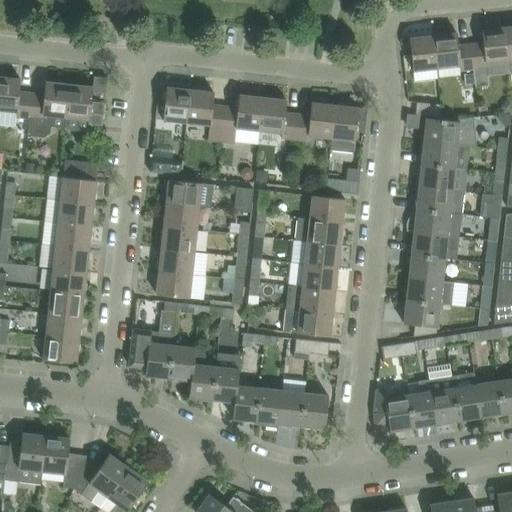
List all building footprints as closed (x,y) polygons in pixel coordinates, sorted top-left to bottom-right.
[(507,61),(508,73),(509,76),(510,75),(508,61),(505,28),(481,30),(482,43),(470,45),(473,70),(475,88),(488,86),(486,63),(507,61)] [(456,33),(433,36),(436,69),(459,66),(460,71),(473,70),(470,45),(458,46),(456,33)] [(413,71),(436,69),(433,36),(409,39),(413,71)] [(473,74),(463,75),(464,85),(474,84),(473,74)] [(28,120),(31,94),(19,92),(20,80),(0,77),(0,125),(14,128),(15,119),(28,120)] [(44,95),(31,94),(28,120),(26,137),(43,138),(49,134),(50,125),(51,116),(65,118),(69,85),(45,82),(44,95)] [(69,85),(65,118),(88,120),(88,125),(101,127),(104,102),(91,100),(93,87),(69,85)] [(163,120),(186,123),(190,90),(166,88),(164,106),(156,105),(155,120),(163,120)] [(214,93),(190,90),(186,123),(209,125),(207,141),(221,142),(225,107),(212,105),(214,93)] [(222,132),(221,142),(234,144),(234,141),(257,144),(259,130),(262,98),(238,95),(237,108),(225,107),(222,132)] [(281,138),(294,139),(297,115),(284,113),(286,100),(262,98),(259,130),(282,133),(281,138)] [(511,100),(505,101),(500,107),(501,115),(510,114),(511,113),(511,100)] [(440,105),(436,105),(416,102),(415,115),(439,118),(440,105)] [(308,136),(331,138),(334,106),(311,103),(309,116),(297,115),(294,139),(308,141),(308,136)] [(331,138),(330,151),(353,153),(356,132),(364,133),(365,123),(357,122),(358,108),(334,106),(331,138)] [(426,118),(423,141),(456,145),(477,147),(474,118),(458,120),(458,121),(426,118)] [(497,150),(507,151),(508,139),(498,138),(497,150)] [(456,145),(423,141),(421,164),(454,168),(456,145)] [(497,150),(496,162),(506,163),(507,151),(497,150)] [(151,159),(149,172),(181,175),(182,163),(151,159)] [(64,162),(63,177),(96,181),(97,166),(64,162)] [(454,168),(421,164),(418,187),(451,190),(454,168)] [(96,181),(63,177),(60,200),(93,204),(96,181)] [(357,194),(359,182),(339,180),(327,179),(325,191),(337,192),(357,194)] [(166,204),(199,207),(201,184),(168,180),(166,204)] [(6,182),(5,194),(15,196),(16,183),(6,182)] [(493,183),(492,195),(502,196),(503,184),(493,183)] [(418,187),(416,209),(461,214),(463,191),(451,190),(418,187)] [(243,188),(241,211),(251,212),(253,189),(243,188)] [(257,213),(267,214),(269,190),(259,189),(257,213)] [(14,209),(15,196),(5,194),(4,208),(14,209)] [(492,195),(491,207),(501,208),(502,196),(492,195)] [(309,219),(342,223),(344,199),(312,196),(309,219)] [(91,227),(93,204),(60,200),(58,223),(91,227)] [(163,226),(196,230),(199,207),(166,204),(163,226)] [(406,230),(406,231),(413,232),(446,236),(458,237),(461,214),(416,209),(415,212),(415,219),(413,220),(411,221),(410,222),(409,223),(408,225),(407,227),(407,228),(407,230),(406,230)] [(511,237),(511,234),(511,212),(505,213),(502,236),(511,237)] [(339,245),(342,223),(309,219),(296,218),(293,240),(307,242),(339,245)] [(488,228),(487,240),(497,242),(498,229),(500,219),(490,218),(488,228)] [(239,234),(249,235),(250,223),(240,222),(239,234)] [(88,249),(91,227),(58,223),(55,246),(88,249)] [(256,224),(254,236),(264,237),(265,225),(256,224)] [(161,249),(194,252),(196,230),(163,226),(161,249)] [(2,228),(0,240),(10,241),(11,229),(2,228)] [(458,237),(413,232),(411,255),(444,258),(456,260),(458,237)] [(247,248),(249,235),(239,234),(237,247),(247,248)] [(263,250),(264,237),(254,236),(253,248),(263,250)] [(502,236),(500,261),(509,260),(511,237),(502,236)] [(0,253),(8,254),(10,241),(0,240),(0,243),(0,253)] [(497,242),(487,240),(485,263),(495,264),(497,242)] [(339,245),(307,242),(304,264),(337,268),(339,245)] [(86,272),(88,249),(55,246),(53,268),(86,272)] [(158,272),(191,275),(194,252),(161,249),(158,272)] [(408,277),(441,281),(444,258),(411,255),(408,277)] [(507,282),(509,260),(500,261),(497,282),(507,283),(507,282)] [(495,264),(485,263),(482,286),(492,287),(495,264)] [(337,268),(304,264),(302,287),(334,291),(337,268)] [(86,272),(53,268),(50,291),(83,295),(86,272)] [(235,268),(234,280),(244,281),(245,269),(235,268)] [(251,269),(249,281),(259,282),(261,270),(251,269)] [(191,275),(158,272),(156,295),(189,298),(191,275)] [(453,282),(441,281),(408,277),(406,300),(439,304),(451,305),(453,282)] [(243,293),(244,281),(234,280),(233,292),(243,293)] [(258,295),(259,282),(249,281),(248,294),(258,295)] [(507,283),(497,282),(495,303),(504,304),(507,283)] [(489,310),(492,287),(482,286),(480,309),(489,310)] [(334,291),(302,287),(299,310),(332,313),(334,291)] [(81,317),(83,295),(50,291),(48,314),(81,317)] [(439,304),(406,300),(403,324),(414,325),(413,337),(436,333),(439,304)] [(163,311),(176,312),(177,303),(164,301),(163,311)] [(189,304),(177,303),(176,312),(188,313),(189,304)] [(493,324),(511,321),(511,304),(508,305),(504,304),(495,303),(493,324)] [(209,316),(221,317),(222,307),(210,306),(209,316)] [(234,309),(222,307),(221,317),(233,318),(234,309)] [(283,331),(310,334),(329,337),(332,313),(299,310),(285,308),(283,331)] [(488,326),(489,310),(480,309),(478,327),(488,326)] [(245,320),(255,328),(262,321),(252,313),(245,320)] [(78,340),(81,317),(48,314),(45,337),(78,340)] [(502,328),(490,330),(491,340),(503,338),(502,328)] [(145,376),(168,379),(172,346),(173,334),(132,329),(128,366),(146,368),(145,376)] [(480,341),(491,340),(490,330),(478,332),(480,341)] [(253,343),(264,345),(265,335),(243,333),(241,344),(253,345),(253,343)] [(277,336),(265,335),(264,345),(276,346),(277,336)] [(457,335),(445,337),(446,347),(458,345),(457,335)] [(76,363),(78,340),(45,337),(43,360),(76,363)] [(434,348),(446,347),(445,337),(433,339),(434,348)] [(294,352),(303,353),(304,340),(295,339),(294,352)] [(329,343),(304,340),(303,353),(328,356),(329,343)] [(416,351),(414,342),(406,343),(408,356),(416,354),(416,351)] [(406,343),(401,344),(381,347),(383,359),(408,356),(406,343)] [(168,379),(190,381),(191,381),(193,364),(193,365),(195,350),(195,348),(172,346),(168,379)] [(212,400),(215,367),(204,366),(206,355),(202,350),(195,350),(193,365),(193,364),(191,381),(190,381),(188,398),(212,400)] [(212,400),(234,402),(234,403),(236,386),(237,386),(239,370),(215,367),(212,400)] [(511,369),(511,370),(509,373),(510,379),(498,381),(503,414),(511,412),(511,369)] [(473,373),(451,377),(458,421),(480,417),(478,401),(475,385),(473,373)] [(451,377),(428,380),(430,392),(435,424),(458,421),(451,377)] [(435,424),(430,392),(428,380),(418,382),(420,393),(408,395),(413,428),(435,424)] [(503,414),(498,381),(475,385),(480,417),(503,414)] [(232,419),(255,422),(259,388),(237,386),(236,386),(234,403),(234,402),(232,419)] [(278,424),(281,401),(282,391),(259,388),(255,422),(265,423),(265,426),(276,427),(276,428),(277,428),(278,424)] [(278,424),(301,426),(304,393),(282,391),(281,401),(278,424)] [(324,429),(326,412),(328,396),(304,393),(301,426),(324,429)] [(408,395),(396,397),(375,400),(373,413),(375,426),(388,424),(389,432),(413,428),(408,395)] [(8,453),(6,472),(5,481),(39,485),(41,472),(42,472),(46,436),(22,434),(19,454),(8,453)] [(63,488),(73,489),(82,464),(67,463),(69,439),(46,436),(42,472),(64,474),(63,488)] [(91,502),(98,491),(108,497),(128,468),(109,454),(95,473),(82,464),(73,489),(81,494),(91,502)] [(126,511),(148,482),(128,468),(108,497),(117,504),(111,511),(126,511)] [(511,511),(511,492),(496,495),(498,505),(491,506),(492,511),(511,511)] [(226,507),(208,494),(195,511),(253,511),(254,511),(249,509),(233,497),(226,507)] [(451,502),(452,511),(482,511),(481,507),(475,508),(473,498),(451,502)] [(452,511),(451,502),(429,505),(430,511),(452,511)]
